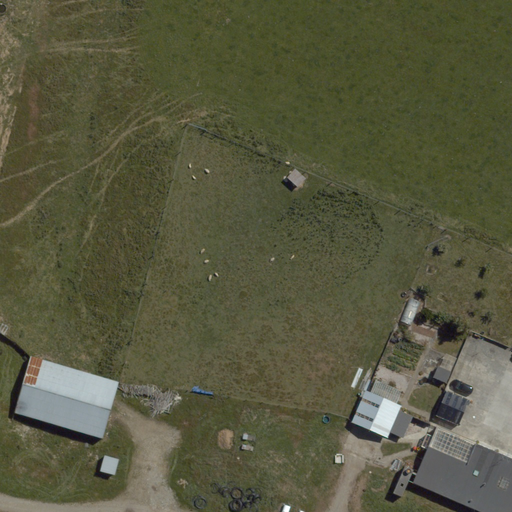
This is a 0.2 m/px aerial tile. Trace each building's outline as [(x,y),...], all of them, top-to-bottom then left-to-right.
[(119,382),(30,357),(15,413),(103,438),(119,382)] [(437,366),(433,377),(446,383),(450,371),(437,366)] [(402,406),(366,390),(352,422),(388,438),(402,406)] [(428,447),(413,482),(483,511),(511,511),(511,459),(476,444),(467,464),(428,447)] [(119,460),(105,455),(100,471),(115,475),(119,460)]
